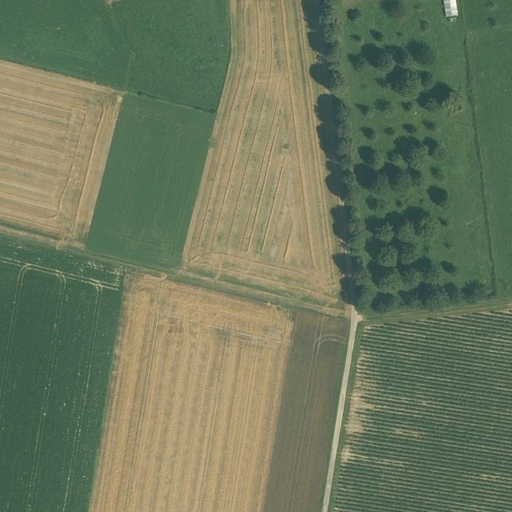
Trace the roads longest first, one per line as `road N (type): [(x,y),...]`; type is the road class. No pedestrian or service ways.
road 1 (track): [(511,302),(354,321),(0,233)]
road 2 (track): [(317,7),(354,321),(323,511)]
